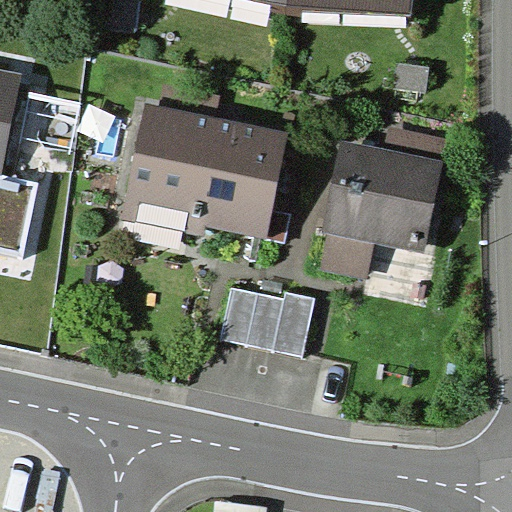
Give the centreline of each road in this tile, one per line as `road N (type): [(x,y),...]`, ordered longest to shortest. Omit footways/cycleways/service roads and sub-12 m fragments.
road 1 (residential): [(134,436),(381,480),(511,482)]
road 2 (residential): [(0,402),(134,436)]
